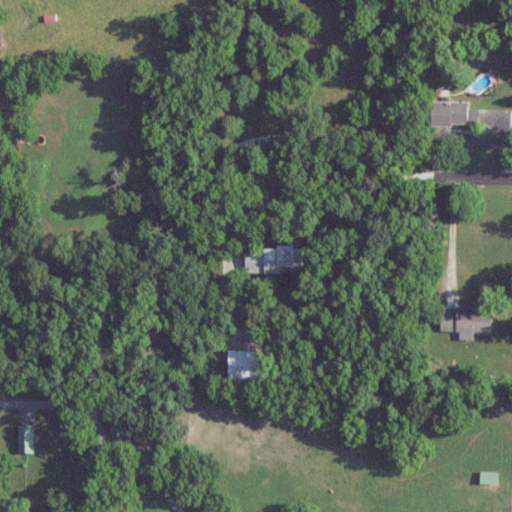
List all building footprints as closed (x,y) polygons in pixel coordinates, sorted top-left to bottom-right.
[(472,102),(434,102),(434,126),(472,126),(472,102)] [(269,253),(248,252),(247,273),(283,275),(283,267),(307,268),(308,248),(269,246),(269,253)] [(444,306),(442,330),(491,335),(493,311),(444,306)] [(139,418),(111,418),(111,435),(139,435),(139,418)] [(36,426),(21,426),(20,453),(36,454),(36,426)] [(498,484),(498,472),(480,472),(480,484),(498,484)]
